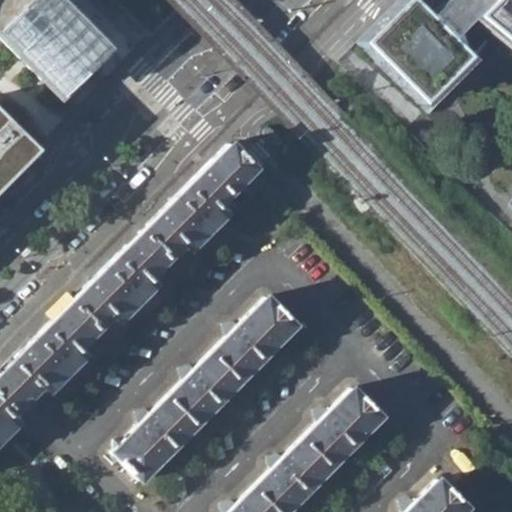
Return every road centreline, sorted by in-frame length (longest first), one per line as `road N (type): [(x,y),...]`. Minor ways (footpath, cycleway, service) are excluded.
road 1 (tertiary): [(0,318),(312,0)]
road 2 (tertiary): [(239,0),(0,251)]
